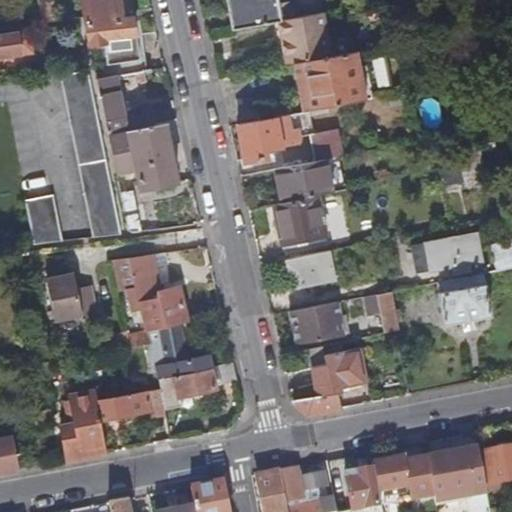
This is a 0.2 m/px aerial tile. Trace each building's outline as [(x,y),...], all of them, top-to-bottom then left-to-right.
[(50,0),(36,0),(40,24),(54,22),(50,0)] [(118,0),(79,0),(84,24),(89,47),(104,44),(107,65),(105,65),(107,78),(114,76),(142,72),(139,60),(136,36),(132,18),(121,20),(118,0)] [(275,4),(274,0),(225,0),(230,29),(275,21),(289,19),(286,2),(275,4)] [(481,12),(478,0),(464,0),(467,15),(481,12)] [(289,19),(275,21),(284,64),(328,56),(319,13),(289,19)] [(30,50),(27,32),(0,36),(0,58),(19,56),(18,51),(30,50)] [(359,102),(350,53),(328,57),(286,65),(290,87),(300,85),(306,112),(313,110),(359,102)] [(86,72),(59,76),(93,238),(120,234),(86,72)] [(149,108),(122,113),(114,76),(107,78),(95,80),(107,135),(152,126),(149,108)] [(405,93),(386,96),(389,108),(408,105),(405,93)] [(306,112),(298,113),(302,135),(308,134),(317,132),(313,110),(306,112)] [(273,118),(235,125),(243,163),(266,159),(264,150),(279,147),(297,145),(298,144),(299,144),(299,143),(300,143),(301,142),(301,141),(302,141),(302,140),(302,139),(303,139),(303,138),(303,137),(303,136),(302,135),(298,113),(273,118)] [(511,123),(497,126),(499,139),(511,136),(511,123)] [(176,183),(164,124),(152,126),(107,135),(115,175),(134,171),(138,189),(176,183)] [(342,155),(336,128),(317,132),(308,134),(313,161),(323,159),(342,155)] [(485,183),(474,131),(450,135),(458,165),(460,174),(464,186),(485,183)] [(444,151),(441,137),(416,142),(418,156),(444,151)] [(329,193),(323,159),(313,161),(274,169),(281,204),(315,196),(329,193)] [(460,174),(458,165),(445,167),(447,176),(460,174)] [(131,192),(118,194),(127,234),(139,232),(131,192)] [(51,195),(24,200),(33,245),(60,242),(51,195)] [(324,235),(315,196),(281,204),(272,205),(280,244),(324,235)] [(479,262),(473,235),(411,247),(413,260),(429,257),(432,271),(451,267),(453,275),(470,272),(468,264),(479,262)] [(511,240),(489,246),(494,272),(511,268),(511,240)] [(334,279),(328,252),(285,261),(291,288),(334,279)] [(157,286),(152,266),(147,268),(144,256),(110,260),(117,290),(125,288),(127,292),(157,286)] [(429,257),(413,260),(416,274),(432,271),(429,257)] [(63,275),(62,267),(47,269),(49,277),(63,275)] [(484,286),(485,291),(494,288),(491,272),(482,274),(484,286)] [(49,277),(45,278),(53,320),(95,313),(91,286),(76,288),(73,273),(63,275),(49,277)] [(159,292),(157,286),(127,292),(128,296),(138,294),(140,301),(156,297),(155,292),(159,292)] [(484,286),(438,294),(444,324),(490,316),(485,291),(484,286)] [(184,322),(177,288),(159,292),(155,292),(156,297),(140,301),(138,294),(128,296),(131,309),(141,306),(147,330),(158,328),(184,322)] [(395,331),(389,292),(376,295),(383,334),(395,332),(395,331)] [(333,337),(327,304),(288,312),(295,344),(333,337)] [(186,361),(179,327),(158,331),(158,328),(147,330),(150,344),(151,348),(161,346),(165,365),(176,363),(179,374),(210,368),(208,357),(186,361)] [(150,344),(147,330),(127,334),(131,347),(150,344)] [(127,334),(127,333),(98,338),(101,353),(122,349),(131,347),(127,334)] [(165,365),(161,346),(151,348),(155,367),(165,365)] [(319,347),(304,350),(308,369),(309,369),(323,365),(321,356),(319,347)] [(339,388),(361,384),(354,350),(321,356),(323,365),(309,369),(315,397),(336,393),(340,392),(339,388)] [(233,373),(231,363),(210,368),(179,374),(156,380),(158,389),(163,410),(179,407),(177,397),(214,389),(214,387),(235,382),(233,373)] [(163,410),(158,389),(131,393),(94,401),(98,420),(149,411),(150,417),(163,414),(163,410)] [(98,420),(94,401),(93,396),(88,391),(73,395),(69,401),(73,424),(60,427),(66,461),(105,453),(98,420)] [(339,409),(336,393),(315,397),(291,401),(291,404),(307,415),(310,414),(339,409)] [(52,420),(50,409),(32,412),(35,424),(52,420)] [(11,435),(0,437),(0,472),(18,469),(11,435)] [(511,447),(482,453),(489,492),(502,490),(500,484),(511,481),(511,447)] [(473,511),(490,511),(490,509),(478,449),(428,459),(435,500),(469,492),(473,511)] [(391,489),(402,486),(404,492),(409,491),(408,485),(409,485),(403,457),(372,464),(373,469),(380,505),(393,502),(391,489)] [(285,504),(304,500),(302,493),(326,488),(323,475),(300,480),(297,468),(279,471),(285,504)] [(352,511),(380,505),(373,469),(355,472),(357,477),(345,480),(352,511)] [(261,511),(286,511),(285,504),(279,471),(254,476),(261,511)] [(227,511),(222,481),(190,488),(194,507),(194,511),(227,511)] [(130,511),(128,500),(107,503),(109,511),(130,511)] [(302,511),(336,511),(334,500),(301,506),(302,511)]
